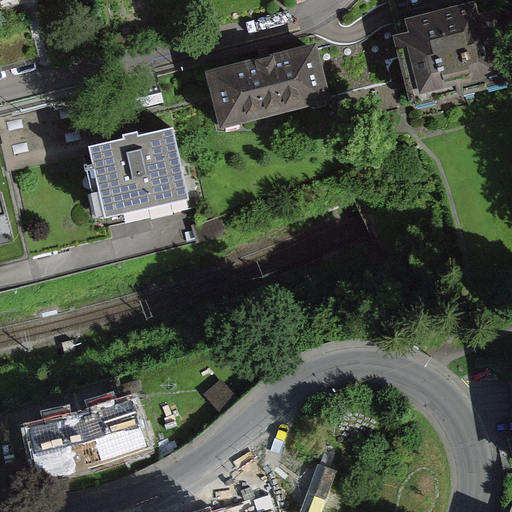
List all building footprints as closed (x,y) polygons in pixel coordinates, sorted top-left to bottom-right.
[(0,0),(0,10),(44,0),(0,0)] [(407,42),(390,46),(406,110),(506,84),(489,20),(473,24),(469,11),(403,28),(407,42)] [(310,56),(195,83),(207,135),(322,108),(310,56)] [(82,170),(94,227),(190,206),(173,132),(138,140),(138,136),(122,139),(123,143),(88,151),(92,168),(82,170)] [(41,476),(149,449),(134,393),(27,420),(41,476)]
